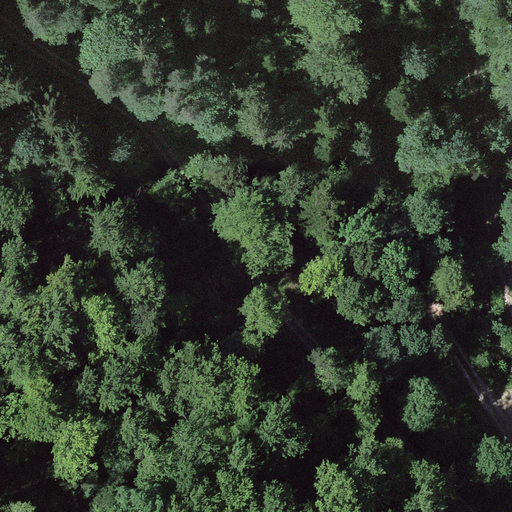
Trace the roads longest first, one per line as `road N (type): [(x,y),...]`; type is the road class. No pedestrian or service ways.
road 1 (track): [(0,20),(109,83),(155,127),(312,339),(466,511)]
road 2 (track): [(511,429),(418,271),(325,0)]
road 3 (track): [(511,289),(454,0)]
